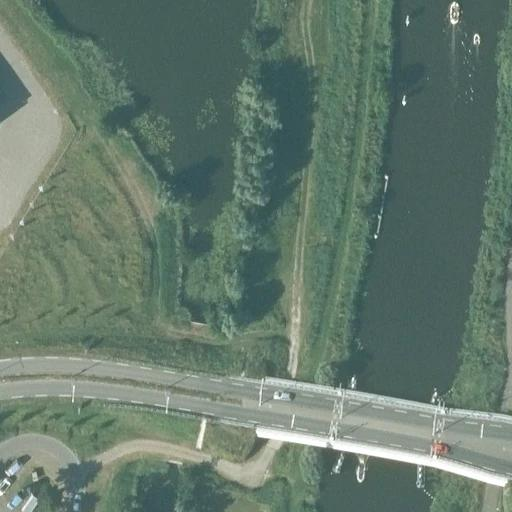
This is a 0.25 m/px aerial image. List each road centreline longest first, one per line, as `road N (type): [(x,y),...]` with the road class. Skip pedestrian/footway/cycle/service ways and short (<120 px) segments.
road 1 (unclassified): [(0,393),(133,396),(511,469)]
road 2 (unclassified): [(511,435),(106,370),(0,370)]
road 3 (unclassified): [(70,511),(72,477),(62,461),(30,447),(0,459)]
